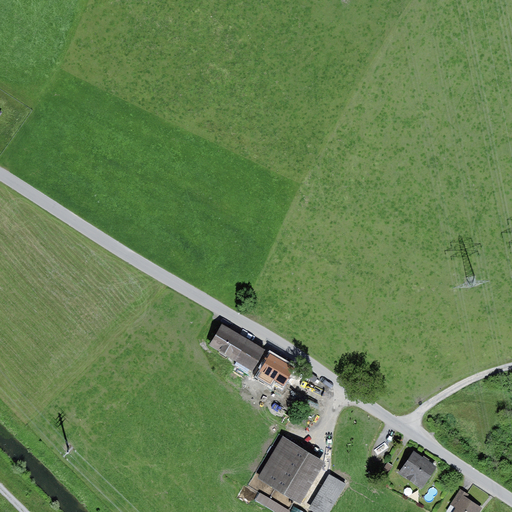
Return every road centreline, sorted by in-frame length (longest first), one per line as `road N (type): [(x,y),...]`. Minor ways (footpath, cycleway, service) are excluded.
road 1 (track): [(511,499),(268,334),(0,173)]
road 2 (track): [(511,365),(451,389),(406,430)]
